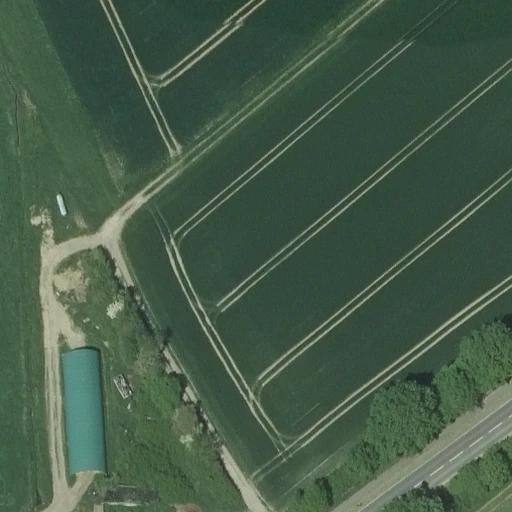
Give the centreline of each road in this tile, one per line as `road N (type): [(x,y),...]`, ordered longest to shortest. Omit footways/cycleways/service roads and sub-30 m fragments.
road 1 (track): [(254,511),(102,239),(375,0)]
road 2 (tertiary): [(384,511),(511,417)]
